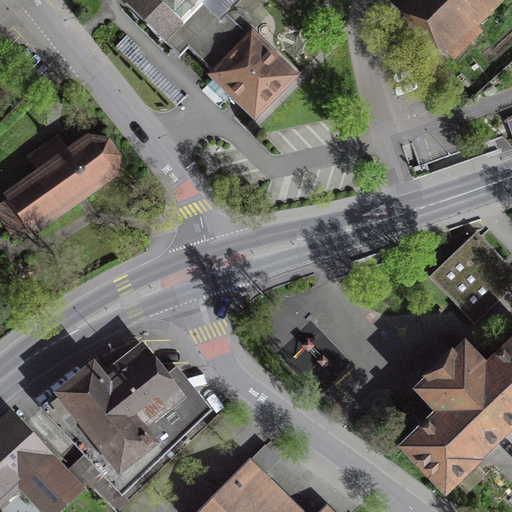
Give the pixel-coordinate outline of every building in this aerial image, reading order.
[(187,48),(215,76),(252,39),(237,24),(221,8),(228,0),(128,0),(125,3),(179,56),(187,48)] [(417,0),(407,11),(440,44),(483,2),(487,6),(493,0),(417,0)] [(252,39),(215,76),(207,84),(221,97),(225,101),(233,93),(255,115),(292,78),(252,39)] [(41,174),(7,198),(9,202),(0,208),(0,219),(5,227),(17,242),(30,233),(79,197),(115,172),(116,157),(107,144),(91,142),(71,156),(59,139),(30,160),(34,164),(41,174)] [(502,260),(476,234),(432,276),(475,321),(510,288),(493,269),(502,260)] [(511,345),(488,369),(467,347),(454,360),(434,340),(423,350),(411,362),(431,382),(421,392),(441,413),(404,448),(445,492),(511,427),(511,345)] [(92,366),(44,408),(121,493),(205,414),(191,397),(185,402),(141,351),(106,382),(92,366)] [(15,422),(0,436),(0,494),(11,484),(15,488),(20,483),(47,511),(53,511),(78,489),(15,422)] [(301,511),(249,462),(199,511),(301,511)]
